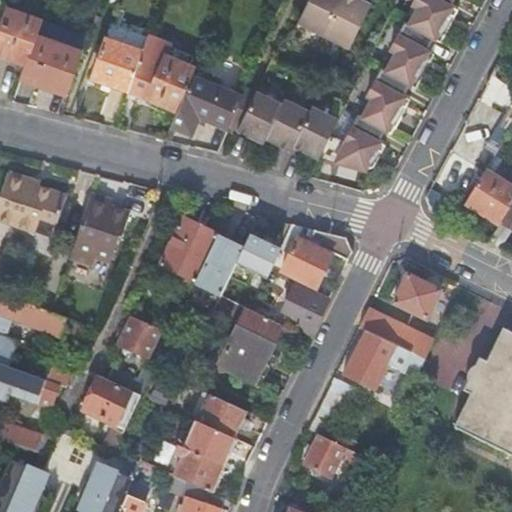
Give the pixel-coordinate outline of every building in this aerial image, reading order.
[(359,0),(309,0),(298,25),(349,51),(372,6),(359,0)] [(330,139),(325,148),(321,158),(336,162),(336,164),(366,173),(367,171),(374,169),(386,147),(379,143),(385,132),(392,136),(410,102),(404,98),(410,87),(416,91),(435,56),(427,52),(433,40),(441,45),(458,12),(451,8),(454,0),(462,0),(465,1),(465,0),(416,0),(413,7),(419,11),(410,27),(406,25),(391,52),(396,55),(387,74),(382,71),(367,99),(373,102),(364,120),(359,118),(345,143),(330,139)] [(0,36),(0,56),(27,66),(32,51),(5,41),(16,14),(9,12),(0,36)] [(5,41),(32,51),(37,38),(43,24),(16,14),(5,41)] [(92,80),(129,94),(143,53),(148,39),(148,37),(112,23),(106,40),(92,80)] [(68,96),(82,55),(37,38),(32,51),(27,66),(22,80),(68,96)] [(192,78),(196,70),(164,56),(168,47),(148,39),(143,53),(129,94),(157,106),(155,110),(175,118),(192,78)] [(242,99),(192,78),(175,118),(171,128),(192,137),(200,119),(228,132),(229,129),(242,99)] [(242,99),(229,129),(233,131),(237,133),(257,93),(252,91),(247,88),(242,99)] [(294,149),(319,161),(325,148),(330,139),(339,121),(313,109),(311,114),(285,101),(283,106),(257,93),(237,133),(263,146),(266,141),(291,153),(294,149)] [(511,204),(511,189),(484,172),(464,205),(498,226),(500,224),(511,204)] [(0,221),(25,229),(39,188),(28,184),(29,180),(9,173),(0,200),(0,221)] [(67,196),(39,188),(25,229),(37,233),(43,217),(59,223),(67,196)] [(443,200),(430,193),(425,201),(430,215),(451,226),(456,218),(443,200)] [(72,255),(71,259),(93,267),(94,263),(96,259),(112,264),(120,238),(123,239),(131,215),(110,208),(109,211),(103,209),(106,200),(93,195),(72,255)] [(511,208),(501,225),(509,231),(511,232),(511,208)] [(161,267),(196,284),(219,237),(183,219),(161,267)] [(500,224),(498,226),(489,241),(499,248),(509,231),(501,225),(500,224)] [(305,229),(294,226),(282,250),(291,254),(282,273),(316,290),(333,255),(348,262),(353,253),(347,240),(316,232),(310,243),(300,238),(305,229)] [(282,250),(251,236),(245,249),(237,265),(267,280),(272,271),(282,250)] [(219,237),(196,284),(221,297),(237,265),(245,249),(219,237)] [(408,276),(393,306),(426,321),(440,292),(408,276)] [(312,335),(330,300),(298,284),(284,313),(299,321),(296,327),(312,335)] [(82,343),(88,328),(53,314),(2,295),(0,294),(0,364),(8,367),(8,368),(17,345),(5,341),(13,320),(65,340),(67,337),(82,343)] [(246,309),(221,297),(213,315),(237,327),(246,309)] [(386,321),(419,337),(426,321),(393,306),(386,321)] [(283,327),(252,312),(246,309),(237,327),(219,364),(256,382),(283,327)] [(382,341),(425,362),(433,343),(419,337),(386,321),(368,313),(360,331),(366,334),(382,341)] [(162,332),(132,319),(119,348),(149,361),(162,332)] [(511,334),(502,329),(485,362),(478,359),(474,367),(470,370),(467,374),(466,378),(467,383),(462,392),(469,396),(453,429),(511,458),(511,334)] [(379,346),(382,341),(366,334),(344,378),(375,395),(393,359),(382,353),(384,349),(379,346)] [(52,410),(60,386),(8,368),(8,367),(4,378),(0,377),(0,393),(37,406),(37,405),(52,410)] [(142,395),(153,374),(144,370),(139,380),(114,368),(108,379),(142,395)] [(142,397),(101,377),(85,411),(115,425),(125,431),(142,397)] [(335,380),(310,432),(320,437),(331,443),(356,391),(335,380)] [(0,400),(35,413),(37,406),(0,393),(0,400)] [(247,413),(212,397),(199,424),(233,440),(239,429),(246,432),(250,424),(243,421),(247,413)] [(11,421),(9,427),(21,430),(23,425),(11,421)] [(0,442),(2,443),(14,447),(15,447),(37,454),(40,455),(49,439),(42,437),(21,430),(9,427),(0,423),(0,442)] [(115,452),(125,431),(115,425),(104,448),(115,452)] [(361,471),(367,460),(331,443),(320,437),(305,469),(332,482),(343,462),(361,471)] [(201,440),(194,454),(221,466),(228,452),(201,440)] [(184,458),(175,478),(210,494),(221,466),(194,454),(178,447),(175,454),(184,458)] [(0,511),(31,511),(33,508),(47,477),(9,461),(0,482),(0,511)] [(128,471),(135,474),(139,465),(132,462),(128,471)] [(121,511),(122,509),(127,496),(134,480),(98,465),(90,484),(82,503),(78,511),(121,511)] [(220,511),(225,500),(210,494),(175,478),(167,475),(164,482),(171,485),(168,492),(185,500),(181,511),(220,511)] [(76,500),(82,503),(90,484),(84,482),(76,500)] [(303,491),(295,506),(307,511),(326,511),(330,505),(303,491)] [(127,496),(122,509),(126,510),(125,511),(142,511),(146,504),(127,496)]
